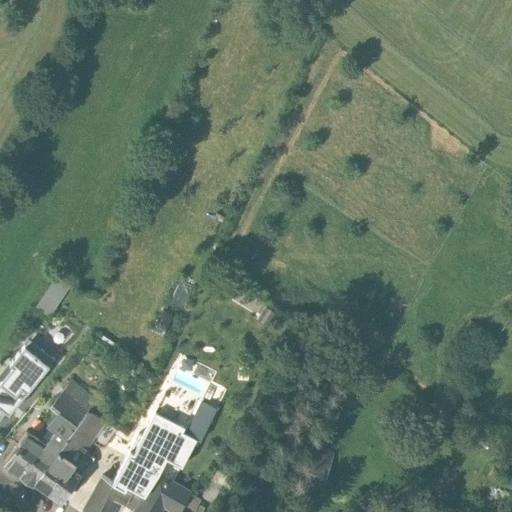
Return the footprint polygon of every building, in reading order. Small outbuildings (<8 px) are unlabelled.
[(31,304),(46,314),(65,286),(50,276),(31,304)] [(46,369),(21,350),(7,368),(10,369),(0,381),(0,424),(1,425),(46,369)] [(48,411),(56,417),(73,429),(84,413),(94,399),(69,382),(48,411)] [(195,440),(210,415),(195,406),(180,431),(195,440)] [(73,429),(65,441),(84,454),(105,425),(84,413),(73,429)] [(38,444),(25,435),(4,466),(33,487),(65,441),(73,429),(56,417),(38,444)] [(158,433),(153,444),(159,447),(156,453),(165,459),(157,474),(172,482),(189,449),(158,433)] [(153,444),(136,435),(109,485),(123,493),(125,490),(144,500),(157,474),(165,459),(156,453),(159,447),(153,444)] [(65,441),(33,487),(59,504),(77,478),(71,474),(84,454),(65,441)] [(157,474),(144,500),(135,511),(180,511),(190,493),(172,482),(157,474)] [(123,493),(109,485),(100,480),(90,500),(111,511),(115,511),(118,508),(124,511),(130,499),(122,494),(123,493)] [(111,511),(90,500),(83,511),(111,511)]
